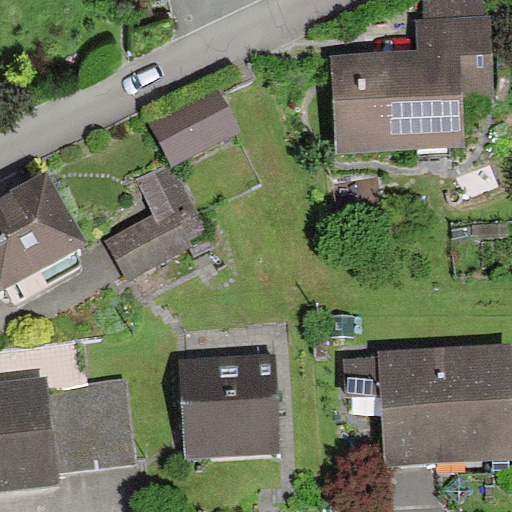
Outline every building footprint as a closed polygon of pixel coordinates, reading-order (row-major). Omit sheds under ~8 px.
[(477,26),(476,7),(424,9),(425,30),(414,30),(415,61),(332,64),(336,162),(459,158),(457,103),(489,102),(487,26),(477,26)] [(234,135),(213,95),(151,129),(172,169),(234,135)] [(167,170),(133,187),(151,223),(105,246),(130,295),(210,255),(167,170)] [(45,187),(0,210),(0,299),(81,257),(45,187)] [(511,460),(511,427),(508,348),(344,356),(346,393),(385,391),(388,466),(511,460)] [(271,361),(179,365),(183,456),(275,452),(271,361)] [(0,497),(56,490),(53,469),(44,395),(42,379),(0,384),(0,497)] [(119,386),(44,395),(53,469),(129,459),(119,386)]
